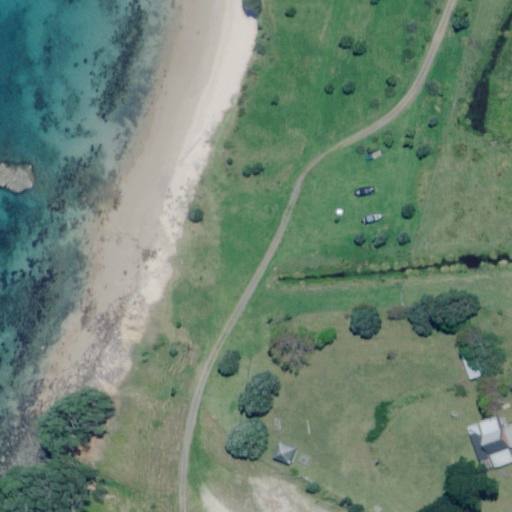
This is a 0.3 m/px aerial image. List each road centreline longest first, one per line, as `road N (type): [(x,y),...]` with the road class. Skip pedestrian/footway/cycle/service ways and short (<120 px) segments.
road 1 (track): [(181,511),(199,383),(298,188),(325,156),(392,121),(409,101),(454,0)]
road 2 (track): [(511,307),(461,298),(285,307),(245,299)]
